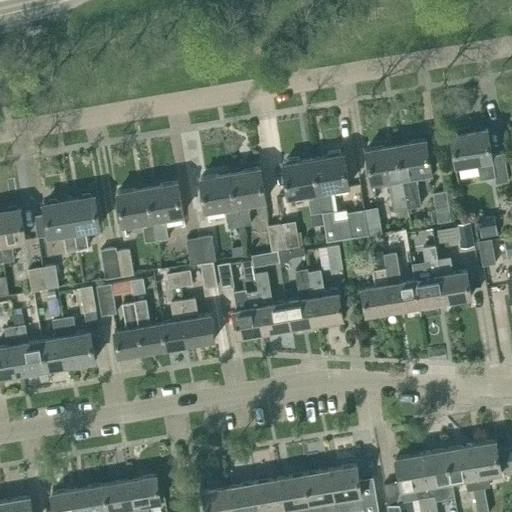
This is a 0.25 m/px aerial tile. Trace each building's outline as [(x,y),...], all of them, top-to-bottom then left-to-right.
[(493,154),(488,127),(457,133),(453,133),(458,164),(478,160),(481,178),(496,175),(498,182),(510,180),(505,152),(493,154)] [(417,174),(433,171),(427,137),(396,143),(408,207),(422,204),(417,174)] [(399,217),(409,215),(408,207),(396,143),(368,148),(373,181),(389,179),(394,209),(398,209),(399,217)] [(313,157),(322,211),(327,239),(356,234),(357,235),(370,233),(365,208),(348,211),(349,217),(335,219),(334,209),(330,188),(350,185),(344,152),(341,152),(341,149),(327,151),(327,155),(313,157)] [(322,211),(313,157),(300,159),(300,156),(286,158),(287,161),(285,162),(290,195),(312,191),(313,198),(308,198),(311,213),(322,211)] [(261,166),(231,171),(239,224),(250,222),(248,208),(250,208),(249,202),(266,199),(261,166)] [(228,226),(239,224),(231,171),(201,176),(207,209),(228,205),(230,211),(225,212),(228,226)] [(177,180),(147,185),(156,239),(168,237),(165,222),(161,223),(160,217),(182,213),(177,180)] [(145,241),(156,239),(147,185),(118,190),(124,223),(146,220),(147,225),(142,226),(145,241)] [(438,221),(451,219),(446,190),(433,192),(438,221)] [(94,194),(69,198),(77,247),(87,246),(84,228),(99,225),(94,194)] [(67,249),(77,247),(69,198),(44,203),(50,234),(64,231),(67,249)] [(21,206),(0,209),(0,235),(4,260),(15,258),(12,240),(27,238),(21,206)] [(378,206),(365,208),(370,233),(370,234),(382,231),(378,206)] [(436,221),(435,209),(428,210),(430,221),(436,221)] [(495,214),(478,217),(481,237),(498,234),(495,214)] [(287,247),(300,245),(296,220),(282,222),(287,247)] [(457,223),(461,247),(475,245),(471,221),(457,223)] [(272,250),(285,248),(285,247),(281,222),(268,224),(272,250)] [(212,233),(198,236),(203,261),(216,259),(212,233)] [(203,261),(198,236),(186,238),(190,263),(203,261)] [(479,240),(483,265),(496,262),(492,237),(479,240)] [(331,269),(343,267),(339,243),(327,245),(331,269)] [(415,278),(419,304),(446,300),(439,259),(436,243),(424,245),(426,261),(429,275),(415,278)] [(101,249),(106,277),(120,275),(116,247),(101,249)] [(116,247),(120,275),(134,273),(130,247),(116,250),(116,247)] [(293,255),(292,247),(278,250),(280,264),(293,255)] [(362,287),(366,313),(394,309),(384,252),(383,249),(372,251),(375,269),(374,270),(376,285),(362,287)] [(267,251),(269,264),(280,263),(278,250),(267,251)] [(401,280),(399,265),(400,265),(397,250),(384,252),(394,309),(419,304),(415,278),(401,280)] [(439,259),(446,300),(472,295),(467,269),(453,271),(451,257),(439,259)] [(252,258),(242,260),(244,271),(254,269),(252,260),(252,258)] [(254,260),(266,330),(292,326),(287,299),(272,301),(267,269),(266,269),(256,259),(254,260)] [(242,260),(231,262),(230,261),(218,263),(222,287),(235,285),(233,273),(244,271),(242,260)] [(234,308),(239,334),(266,330),(254,260),(252,260),(254,269),(258,288),(247,290),(247,287),(234,290),(237,307),(234,308)] [(201,263),(205,287),(218,285),(214,261),(201,263)] [(308,267),(317,321),(344,317),(338,286),(324,289),(321,268),(319,268),(318,261),(307,263),(308,267)] [(56,263),(43,265),(47,288),(60,285),(56,263)] [(28,268),(32,290),(21,292),(22,293),(34,290),(47,288),(43,265),(28,268)] [(287,299),(292,326),(317,321),(308,267),(296,269),(300,297),(287,299)] [(179,270),(181,285),(193,283),(191,268),(179,270)] [(170,287),(181,285),(179,270),(167,272),(170,287)] [(134,293),(146,291),(143,276),(131,278),(134,293)] [(112,282),(97,285),(102,314),(117,311),(112,282)] [(92,284),(80,287),(84,311),(97,308),(92,284)] [(49,299),(56,297),(55,291),(48,292),(47,292),(49,299)] [(184,299),(191,343),(215,339),(210,312),(198,314),(195,297),(184,299)] [(147,299),(135,301),(143,351),(168,347),(163,320),(150,323),(147,299)] [(163,320),(168,347),(191,343),(184,299),(171,301),(174,318),(163,320)] [(114,329),(119,355),(143,351),(135,301),(123,303),(127,326),(114,329)] [(25,322),(23,313),(13,315),(15,324),(25,322)] [(64,317),(72,363),(96,359),(90,329),(76,332),(73,315),(64,317)] [(42,338),(48,367),(72,363),(64,317),(54,318),(56,335),(42,338)] [(16,325),(24,371),(48,367),(42,338),(28,340),(25,323),(16,325)] [(0,344),(0,375),(24,371),(16,325),(6,327),(8,343),(0,344)] [(474,488),(477,503),(487,501),(484,486),(490,485),(488,473),(502,471),(501,469),(511,467),(511,465),(511,461),(510,446),(498,448),(496,439),(472,443),(479,487),(474,488)] [(450,467),(452,479),(465,477),(468,489),(474,488),(479,487),(472,443),(447,447),(450,467)] [(447,447),(422,451),(430,496),(435,495),(436,500),(456,496),(452,479),(450,467),(447,447)] [(430,496),(422,451),(396,456),(404,499),(418,497),(421,511),(437,509),(436,500),(435,495),(430,496)] [(363,491),(358,463),(332,467),(340,511),(352,509),(350,500),(361,498),(360,492),(363,491)] [(307,471),(312,500),(312,501),(313,511),(333,511),(340,511),(332,467),(307,471)] [(312,500),(306,471),(281,475),(287,511),(300,511),(298,503),(312,501),(312,500)] [(157,473),(131,477),(136,511),(149,511),(148,502),(161,500),(157,473)] [(274,507),(274,511),(287,511),(281,475),(256,480),(261,509),(274,507)] [(136,511),(131,477),(105,482),(109,509),(122,507),(123,511),(136,511)] [(256,480),(231,484),(236,511),(248,511),(249,511),(261,509),(256,480)] [(105,482),(79,487),(83,511),(95,511),(96,511),(109,509),(105,482)] [(236,511),(231,484),(204,489),(208,511),(236,511)] [(83,511),(79,487),(52,491),(55,511),(83,511)] [(33,511),(30,495),(5,499),(7,511),(33,511)] [(387,503),(389,511),(402,511),(400,500),(387,503)] [(489,511),(487,501),(477,503),(478,511),(489,511)]
